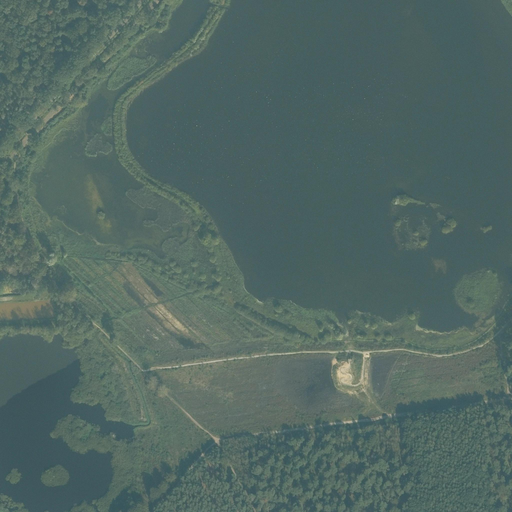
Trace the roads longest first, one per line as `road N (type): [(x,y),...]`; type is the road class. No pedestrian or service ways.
road 1 (track): [(12,154),(49,279),(140,368),(350,351)]
road 2 (track): [(214,443),(511,398)]
road 3 (tertiary): [(0,152),(139,0)]
